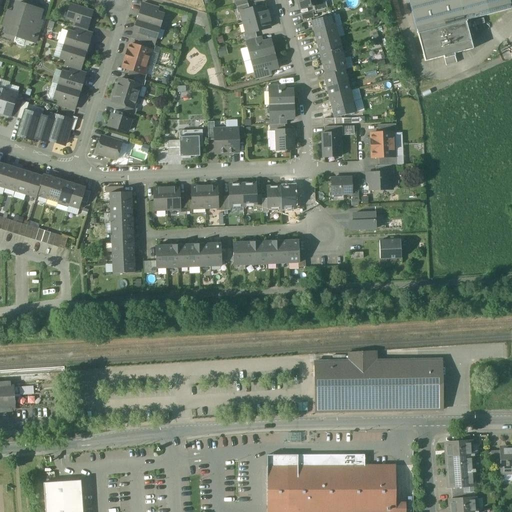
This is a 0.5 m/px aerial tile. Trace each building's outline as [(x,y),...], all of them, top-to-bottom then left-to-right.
[(320,0),(297,0),(298,3),(299,3),(301,9),(313,6),(322,4),(321,3),(320,0)] [(508,0),(408,0),(417,34),(465,21),(511,9),(508,0)] [(322,4),(313,6),(314,12),(327,9),(325,2),(321,3),(322,4)] [(159,8),(143,3),(142,9),(157,13),(159,8)] [(26,6),(17,4),(14,13),(14,16),(12,15),(7,29),(6,34),(16,37),(24,39),(28,36),(35,38),(38,29),(35,28),(40,12),(26,8),(26,6)] [(248,4),(236,7),(238,14),(240,13),(240,12),(249,10),(248,4)] [(92,12),(71,6),(67,19),(74,21),(88,26),(92,12)] [(249,10),(240,12),(240,13),(243,23),(269,17),(267,11),(265,11),(264,6),(249,10)] [(142,9),(141,9),(137,21),(159,28),(163,15),(157,13),(142,9)] [(6,10),(1,27),(7,29),(12,15),(14,16),(14,13),(6,10)] [(312,13),(301,15),(303,21),(314,18),(312,13)] [(331,16),(311,22),(313,33),(335,27),(333,18),(333,17),(333,16),(331,16)] [(269,17),(243,23),(246,34),(255,32),(270,28),(268,23),(270,22),(269,17)] [(88,26),(74,21),(73,27),(76,28),(86,31),(88,26)] [(159,28),(137,21),(133,33),(134,34),(155,40),(159,28)] [(465,21),(417,34),(425,62),(454,54),(473,49),(465,21)] [(335,27),(313,33),(316,43),(338,38),(335,27)] [(86,31),(76,28),(75,34),(88,38),(90,33),(86,31)] [(75,34),(68,32),(64,45),(86,52),(90,39),(88,38),(75,34)] [(255,32),(246,34),(243,35),(245,41),(256,38),(255,32)] [(155,40),(134,34),(132,39),(138,41),(153,46),(155,40)] [(24,39),(16,37),(14,41),(17,44),(23,46),(25,40),(24,39)] [(256,38),(245,41),(247,48),(249,47),(248,47),(262,43),(260,37),(256,38)] [(338,38),(316,43),(319,54),(341,48),(341,47),(338,38)] [(153,46),(138,41),(136,47),(151,51),(150,52),(153,53),(155,47),(153,46)] [(262,43),(248,47),(249,47),(252,60),(273,55),(270,41),(262,43)] [(86,52),(64,45),(60,59),(80,65),(81,65),(86,52)] [(136,47),(130,45),(126,56),(147,63),(150,52),(151,51),(136,47)] [(226,47),(217,50),(219,57),(228,55),(226,47)] [(247,48),(241,49),(244,62),(252,60),(249,47),(247,48)] [(341,48),(319,54),(322,65),(344,59),(341,50),(341,49),(341,48)] [(454,54),(443,57),(446,66),(456,63),(454,54)] [(273,55),(252,60),(255,73),(256,74),(269,70),(277,68),(273,55)] [(147,63),(126,56),(123,68),(129,70),(144,74),(147,63)] [(344,59),(322,65),(324,75),(325,75),(345,70),(347,70),(344,59)] [(80,65),(66,61),(65,67),(70,68),(78,71),(80,65)] [(78,71),(70,68),(69,74),(82,78),(84,73),(78,71)] [(144,74),(129,70),(127,75),(134,78),(145,81),(146,75),(144,74)] [(269,70),(256,74),(255,73),(253,73),(255,80),(271,76),(269,70)] [(345,70),(325,75),(324,75),(322,75),(325,86),(347,81),(347,79),(345,70)] [(69,74),(62,72),(58,85),(79,92),(84,79),(82,78),(69,74)] [(145,81),(134,78),(132,83),(140,86),(144,87),(146,81),(145,81)] [(132,83),(119,79),(115,91),(137,97),(140,86),(132,83)] [(347,81),(325,86),(328,97),(350,91),(348,82),(347,81)] [(75,105),(79,92),(58,85),(54,99),(58,100),(74,105),(75,105)] [(180,93),(181,100),(191,98),(189,85),(184,86),(185,92),(180,93)] [(8,91),(0,114),(10,117),(17,94),(8,91)] [(137,97),(115,91),(112,102),(125,106),(133,109),(133,108),(137,97)] [(284,91),(268,92),(270,92),(271,106),(293,105),(292,91),(284,91)] [(350,91),(328,97),(331,108),(353,102),(350,91)] [(74,105),(58,100),(57,106),(72,111),(74,105)] [(353,102),(331,108),(334,119),(335,118),(356,113),(355,111),(353,102)] [(17,120),(23,122),(26,112),(29,105),(22,103),(17,120)] [(293,105),(271,106),(271,119),(269,119),(285,119),(293,119),(293,105)] [(15,106),(12,117),(17,119),(20,107),(15,106)] [(133,109),(125,106),(123,112),(135,116),(137,109),(133,108),(133,109)] [(34,141),(35,138),(41,117),(26,112),(23,122),(19,136),(34,141)] [(130,120),(112,115),(108,127),(127,132),(130,120)] [(49,141),(55,121),(41,117),(35,138),(48,142),(49,141)] [(69,130),(72,122),(56,117),(55,121),(49,141),(64,145),(69,130)] [(72,122),(69,130),(74,132),(78,119),(73,117),(72,122)] [(395,125),(377,125),(378,134),(393,133),(393,134),(396,134),(395,125)] [(214,130),(214,140),(215,154),(220,154),(222,156),(227,155),(226,129),(214,130)] [(238,129),(226,129),(227,155),(231,155),(233,153),(239,153),(238,139),(238,129)] [(190,138),(179,138),(179,141),(179,149),(180,156),(180,157),(200,156),(199,148),(203,148),(202,131),(189,132),(190,138)] [(285,131),(276,131),(276,132),(277,151),(294,150),(293,131),(285,131)] [(378,134),(371,134),(371,146),(393,145),(393,134),(393,133),(378,134)] [(128,139),(111,134),(109,139),(121,143),(126,145),(128,139)] [(324,134),(322,134),(323,158),(340,157),(339,135),(339,134),(324,134)] [(109,139),(101,137),(96,154),(116,160),(121,143),(109,139)] [(179,149),(179,141),(168,142),(168,149),(179,149)] [(393,145),(371,146),(372,158),(379,158),(394,157),(394,156),(393,145)] [(394,157),(379,158),(379,166),(393,166),(397,165),(397,156),(394,156),(394,157)] [(11,167),(0,164),(0,165),(0,187),(4,189),(11,167)] [(21,170),(11,167),(4,189),(15,192),(21,170)] [(32,174),(21,170),(15,192),(25,195),(32,174)] [(376,173),(369,174),(369,180),(366,182),(369,185),(369,191),(389,190),(389,184),(391,181),(389,179),(389,173),(376,173)] [(42,177),(32,174),(25,195),(34,198),(36,199),(37,197),(36,197),(43,177),(42,177)] [(54,178),(43,175),(42,177),(43,177),(36,197),(37,197),(38,197),(47,200),(54,178)] [(64,182),(54,178),(47,200),(57,203),(64,182)] [(351,178),(331,179),(331,195),(351,194),(351,178)] [(75,185),(64,182),(57,203),(68,206),(75,185)] [(255,184),(242,185),(243,207),(256,206),(255,196),(255,184)] [(85,188),(75,185),(68,206),(77,209),(79,210),(81,202),(85,191),(85,188)] [(242,185),(229,185),(229,197),(230,207),(243,207),(242,185)] [(204,186),(191,187),(191,201),(192,210),(205,209),(204,186)] [(217,186),(204,186),(205,209),(218,209),(217,199),(217,186)] [(179,187),(166,188),(167,211),(180,210),(179,187)] [(280,187),(267,188),(267,199),(268,210),(281,209),(280,187)] [(166,188),(153,188),(153,202),(154,211),(167,211),(166,188)] [(90,192),(85,191),(81,202),(87,204),(90,192)] [(123,193),(109,193),(109,195),(110,203),(110,204),(131,203),(131,198),(131,193),(123,193)] [(131,203),(110,204),(110,214),(132,213),(132,208),(131,203)] [(132,213),(110,214),(110,224),(132,223),(132,213)] [(350,222),(350,230),(375,230),(375,221),(375,214),(364,214),(353,215),(353,222),(350,222)] [(10,220),(4,219),(1,230),(6,232),(10,220)] [(16,222),(10,220),(6,232),(12,234),(16,222)] [(21,224),(16,222),(12,234),(18,235),(21,224)] [(132,223),(110,224),(111,234),(133,233),(133,228),(132,223)] [(27,226),(21,224),(18,235),(24,237),(27,226)] [(33,228),(27,226),(24,237),(29,239),(33,228)] [(39,229),(33,228),(29,239),(35,241),(39,229)] [(44,231),(39,229),(35,241),(41,243),(44,231)] [(50,233),(44,231),(41,243),(47,244),(50,233)] [(56,235),(50,233),(47,244),(52,246),(56,235)] [(133,233),(111,234),(111,244),(133,243),(133,238),(133,233)] [(61,236),(56,235),(52,246),(58,248),(61,236)] [(67,238),(61,236),(58,248),(64,250),(67,238)] [(400,240),(379,241),(379,259),(401,258),(400,240)] [(276,241),(265,242),(266,265),(277,264),(276,241)] [(287,241),(276,241),(277,264),(288,264),(287,241)] [(292,241),(287,241),(288,264),(298,264),(299,263),(299,256),(299,255),(298,249),(298,241),(292,241)] [(254,242),(244,243),(245,266),(255,265),(254,242)] [(265,242),(254,242),(255,265),(266,265),(265,242)] [(133,243),(111,244),(112,254),(133,253),(133,248),(133,243)] [(238,243),(233,243),(233,251),(233,258),(233,261),(233,266),(234,266),(245,266),(244,243),(238,243)] [(209,244),(198,245),(199,268),(210,267),(209,244)] [(220,244),(215,244),(209,244),(210,267),(220,267),(221,267),(221,259),(221,252),(220,244)] [(177,245),(166,246),(167,269),(178,268),(177,245)] [(188,245),(177,245),(178,268),(189,268),(188,245)] [(198,245),(188,245),(189,268),(199,268),(198,245)] [(161,246),(155,246),(155,254),(155,261),(156,269),(157,269),(167,269),(166,246),(161,246)] [(133,253),(112,254),(112,264),(134,263),(133,253)] [(134,263),(112,264),(112,265),(112,273),(113,274),(120,274),(134,273),(134,268),(134,263)] [(375,351),(349,353),(349,362),(339,362),(338,362),(327,362),(326,362),(315,363),(315,362),(314,362),(315,413),(322,413),(329,412),(329,413),(330,413),(330,412),(340,412),(341,412),(352,412),(353,412),(364,412),(365,412),(375,411),(375,412),(376,412),(376,411),(387,411),(387,412),(388,412),(388,411),(398,411),(399,411),(410,411),(411,411),(420,411),(421,411),(430,410),(430,411),(431,411),(432,410),(440,410),(441,411),(442,411),(442,410),(441,409),(441,398),(442,398),(442,397),(441,397),(441,386),(441,385),(441,373),(441,372),(440,361),(441,361),(441,360),(440,360),(431,361),(431,360),(429,360),(430,361),(420,361),(420,360),(419,360),(419,361),(410,361),(410,360),(409,360),(409,361),(398,361),(397,361),(387,361),(386,361),(375,362),(375,351)] [(12,387),(0,388),(0,407),(13,407),(12,387)] [(457,442),(446,443),(447,458),(471,456),(471,455),(470,441),(469,441),(457,442)] [(511,448),(500,449),(500,451),(500,463),(501,473),(511,472),(511,448)] [(395,466),(376,466),(364,466),(364,454),(266,455),(266,511),(395,511),(396,506),(395,466)] [(471,456),(447,458),(448,473),(472,471),(472,470),(471,456)] [(472,471),(448,473),(449,488),(451,487),(463,487),(473,486),(472,472),(472,471)] [(82,511),(81,481),(43,483),(45,511),(82,511)] [(452,500),(450,500),(450,511),(474,511),(474,498),(452,500)]
